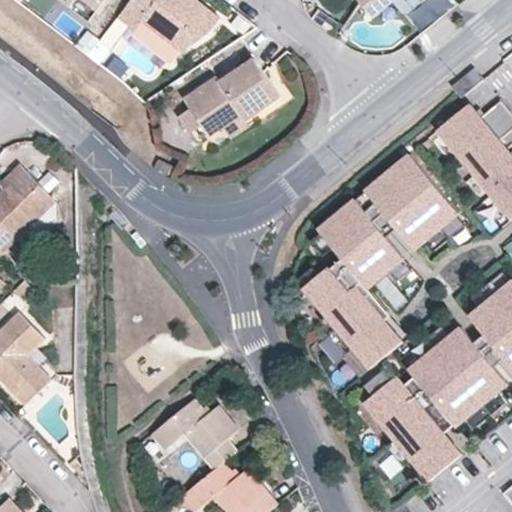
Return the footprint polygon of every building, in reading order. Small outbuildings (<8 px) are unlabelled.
[(97,10),(103,2),(100,0),(88,0),(87,2),(97,10)] [(131,0),(118,17),(137,30),(143,21),(182,51),(211,33),(221,19),(196,0),(131,0)] [(444,0),(451,9),(459,2),(456,0),(360,0),(374,17),(395,0),(444,0)] [(422,0),(395,0),(392,3),(403,16),(422,0)] [(243,114),(247,120),(280,97),(255,57),(220,81),(217,77),(184,99),(191,109),(202,126),(210,136),(224,127),(243,114)] [(463,97),(485,79),(475,67),(453,85),(463,97)] [(492,127),(511,112),(502,100),(483,116),(492,127)] [(483,116),(472,102),(441,128),(511,214),(511,151),(502,139),(492,127),(483,116)] [(202,126),(191,109),(180,116),(190,134),(202,126)] [(502,139),(511,130),(511,111),(511,112),(492,127),(502,139)] [(251,126),(247,120),(243,114),(224,127),(232,139),(251,126)] [(461,211),(412,152),(368,188),(399,227),(417,248),(430,237),(446,224),(459,213),(461,211)] [(173,165),(160,159),(155,168),(169,175),(173,165)] [(0,183),(0,185),(5,190),(27,169),(21,164),(0,183)] [(0,253),(1,254),(2,256),(30,227),(58,200),(27,169),(5,190),(0,194),(0,253)] [(399,227),(368,188),(358,196),(390,235),(399,227)] [(390,235),(358,196),(321,227),(324,231),(335,244),(345,256),(370,287),(394,267),(407,256),(390,235)] [(58,200),(30,227),(47,232),(59,221),(58,200)] [(454,234),(467,223),(459,213),(446,224),(454,234)] [(438,247),(454,234),(446,224),(430,237),(438,247)] [(335,244),(324,231),(312,240),(323,254),(335,244)] [(370,287),(345,256),(340,260),(365,290),(387,317),(392,313),(370,287)] [(415,266),(407,256),(394,267),(401,277),(415,266)] [(387,317),(365,290),(340,260),(339,258),(322,272),(310,282),(306,285),(329,313),(338,325),(355,345),(372,365),(405,338),(387,317)] [(322,272),(314,262),(302,272),(310,282),(322,272)] [(497,291),(511,278),(511,277),(505,268),(489,281),(497,291)] [(511,278),(497,291),(482,304),(470,313),(485,331),(508,359),(511,363),(511,278)] [(482,304),(497,291),(489,281),(474,294),(482,304)] [(35,373),(41,367),(28,354),(46,337),(21,311),(0,331),(0,376),(27,404),(47,386),(35,373)] [(338,325),(329,313),(323,318),(332,329),(338,325)] [(475,339),(462,323),(451,333),(436,345),(421,357),(410,366),(416,374),(456,422),(457,424),(469,414),(483,403),(498,391),(509,381),(498,368),(475,339)] [(436,345),(451,333),(443,323),(428,335),(436,345)] [(355,345),(338,325),(332,329),(330,332),(346,352),(355,345)] [(508,359),(485,331),(475,339),(498,368),(508,359)] [(436,345),(428,335),(413,347),(421,357),(436,345)] [(375,391),(397,374),(389,364),(367,381),(375,391)] [(54,379),(41,367),(35,373),(47,386),(54,379)] [(407,382),(399,372),(397,374),(375,391),(366,399),(397,438),(415,459),(431,478),(463,451),(446,430),(407,382)] [(456,422),(416,374),(407,382),(446,430),(456,422)] [(491,412),(506,400),(498,391),(483,403),(491,412)] [(195,399),(153,432),(166,449),(186,432),(216,468),(224,462),(237,451),(227,439),(237,430),(217,406),(207,415),(195,399)] [(477,424),(491,412),(483,403),(469,414),(477,424)] [(415,459),(397,438),(389,445),(406,466),(415,459)] [(216,468),(184,495),(197,511),(216,495),(229,511),(268,511),(278,504),(249,468),(237,477),(224,462),(216,468)] [(511,483),(503,491),(511,502),(511,483)] [(26,511),(12,497),(4,503),(13,511),(26,511)] [(417,511),(406,498),(391,511),(417,511)] [(13,511),(4,503),(0,507),(0,511),(13,511)]
